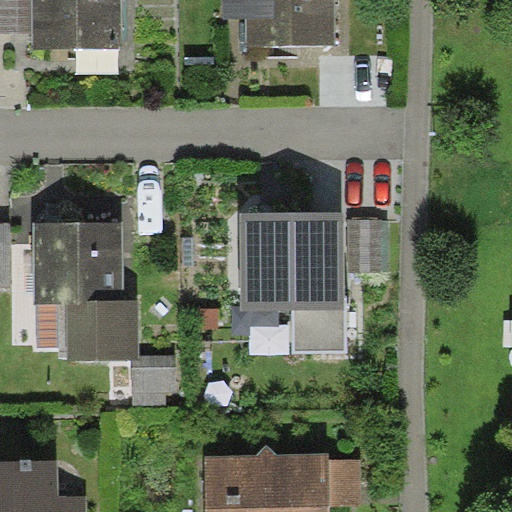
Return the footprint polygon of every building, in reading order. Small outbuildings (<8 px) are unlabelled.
[(0,0),(0,32),(32,32),(32,0),(0,0)] [(32,0),(32,32),(33,49),(123,49),(123,0),(32,0)] [(336,0),(222,0),(223,19),(247,19),(247,45),(336,44),(336,0)] [(344,212),(241,212),(241,308),(293,308),(344,307),(344,212)] [(388,218),(348,219),(349,272),(389,271),(388,218)] [(122,222),(34,222),(34,306),(58,306),(58,358),(68,358),(68,362),(131,362),(140,362),(140,354),(140,301),(123,301),(122,222)] [(12,224),(0,223),(0,287),(12,287),(12,224)] [(345,351),(344,307),(293,308),(293,352),(345,351)] [(176,354),(140,354),(140,362),(131,362),(132,406),(166,406),(166,391),(176,391),(176,354)] [(267,445),(258,455),(276,455),(267,445)] [(258,455),(204,456),(205,511),(330,511),(330,503),(363,503),(363,490),(362,458),(330,458),(330,454),(276,455),(258,455)] [(58,461),(0,461),(0,511),(86,511),(87,496),(59,497),(58,461)]
